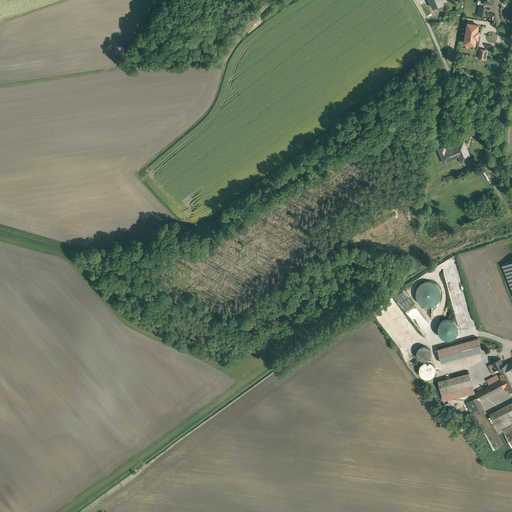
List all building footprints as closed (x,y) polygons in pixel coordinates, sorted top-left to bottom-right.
[(445,4),(442,0),(429,0),(433,9),(445,4)] [(481,25),(469,23),(465,43),(478,45),(479,40),(480,40),(482,31),(480,30),(481,25)] [(489,49),(480,48),(478,59),(487,60),(489,49)] [(454,132),(443,137),(445,141),(449,139),(451,142),(457,139),(454,132)] [(470,156),(464,140),(454,144),(455,146),(446,149),(445,149),(449,159),(459,155),(459,156),(463,154),(465,158),(470,156)] [(444,161),(449,159),(445,149),(446,149),(444,145),(438,148),(444,161)] [(333,204),(330,200),(323,204),(326,208),(333,204)] [(478,336),(438,347),(442,361),(482,349),(478,336)] [(497,379),(511,370),(511,361),(505,365),(502,358),(489,365),(497,379)] [(439,378),(445,398),(475,390),(470,370),(439,378)] [(511,390),(511,370),(497,379),(474,391),(477,395),(465,401),(471,413),(475,411),(495,449),(503,444),(479,399),(505,385),(509,392),(511,390)] [(511,400),(491,412),(500,430),(502,428),(511,423),(511,400)] [(511,423),(502,428),(511,446),(511,423)]
